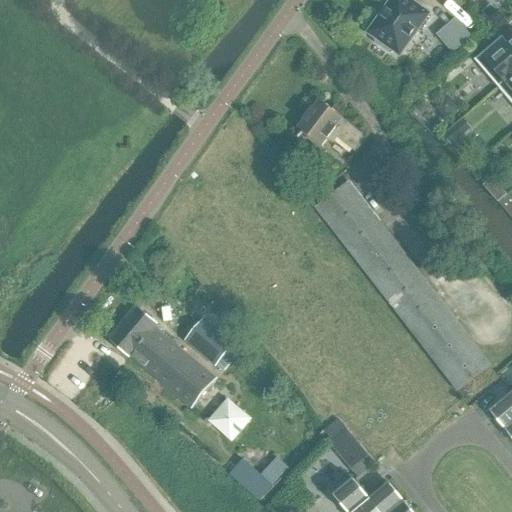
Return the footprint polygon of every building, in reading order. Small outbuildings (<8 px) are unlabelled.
[(400,57),(430,14),(410,0),(391,0),(367,33),(376,39),(377,43),(388,51),(392,51),(400,57)] [(499,14),(491,4),(482,13),(490,21),(499,14)] [(471,38),(456,19),(438,35),(453,53),(471,38)] [(499,88),(511,76),(511,43),(510,46),(502,37),(475,60),(499,88)] [(511,76),(499,88),(511,103),(511,76)] [(368,138),(319,101),(308,115),(312,119),(302,132),(322,148),(334,132),(358,151),(368,138)] [(490,366),(349,182),(316,207),(458,391),(490,366)] [(217,380),(155,328),(158,325),(139,309),(111,341),(193,409),(217,380)] [(234,345),(204,320),(185,342),(216,367),(234,345)] [(502,402),(491,412),(506,431),(511,425),(511,394),(509,397),(508,396),(501,401),(502,402)] [(250,421),(227,402),(211,420),(234,440),(250,421)] [(337,421),(323,433),(360,478),(375,466),(337,421)] [(261,500),(289,472),(275,460),(270,467),(272,469),(266,476),(245,459),(231,474),(261,500)] [(347,511),(393,511),(405,502),(389,484),(378,493),(378,492),(369,499),(354,481),(335,497),(347,511)] [(413,511),(405,502),(393,511),(413,511)]
